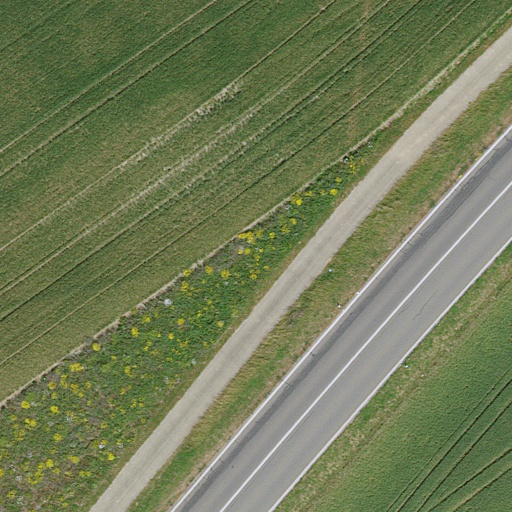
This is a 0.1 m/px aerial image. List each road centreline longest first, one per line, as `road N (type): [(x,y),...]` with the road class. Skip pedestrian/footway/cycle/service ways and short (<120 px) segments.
road 1 (track): [(511,42),(105,511)]
road 2 (primary): [(511,183),(221,511)]
